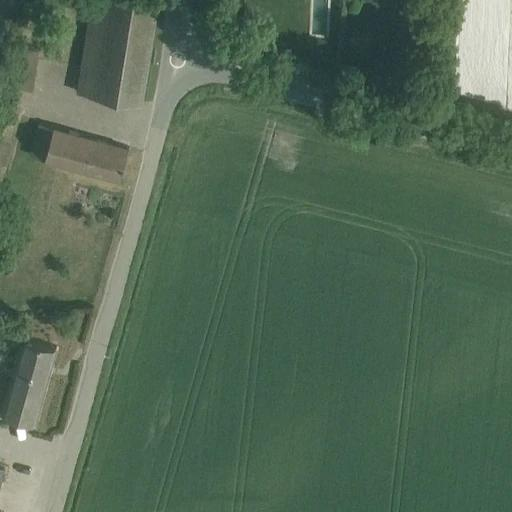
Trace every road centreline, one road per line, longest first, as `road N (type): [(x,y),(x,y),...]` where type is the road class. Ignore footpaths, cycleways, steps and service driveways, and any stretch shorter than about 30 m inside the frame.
road 1 (unclassified): [(53,511),(172,65)]
road 2 (unclassified): [(511,158),(172,65)]
